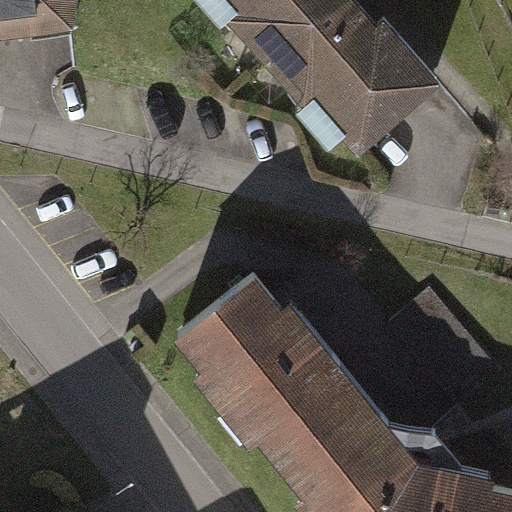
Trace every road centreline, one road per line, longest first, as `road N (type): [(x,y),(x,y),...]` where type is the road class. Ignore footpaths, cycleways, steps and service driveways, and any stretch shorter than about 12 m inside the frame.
road 1 (residential): [(0,128),(511,246)]
road 2 (residential): [(197,511),(0,256)]
